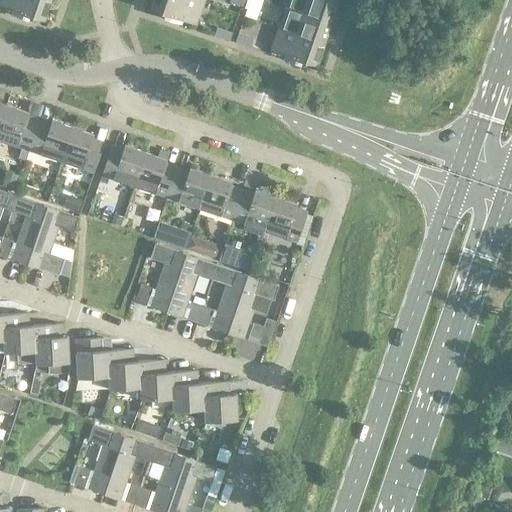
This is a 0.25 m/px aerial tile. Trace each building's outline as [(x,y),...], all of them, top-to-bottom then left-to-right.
[(51,0),(0,0),(0,5),(12,10),(10,14),(33,21),(34,17),(44,21),(51,0)] [(203,2),(197,0),(153,0),(150,9),(162,13),(160,17),(183,25),(184,20),(196,24),(203,2)] [(338,0),(287,0),(286,6),(331,22),(338,0)] [(331,22),(286,6),(278,28),(324,43),(331,22)] [(216,28),(214,35),(221,38),(224,30),(216,28)] [(324,43),(278,28),(271,50),(286,55),(285,59),(307,67),(309,63),(316,66),(324,43)] [(231,33),(224,30),(221,38),(229,40),(231,33)] [(245,37),(237,35),(235,42),(242,45),(245,37)] [(252,40),(245,37),(242,45),(250,47),(252,40)] [(28,112),(7,105),(0,125),(0,139),(28,149),(38,120),(27,116),(28,112)] [(50,124),(38,120),(28,149),(61,161),(72,127),(51,120),(50,124)] [(93,134),(72,127),(61,161),(94,172),(104,142),(92,138),(93,134)] [(123,149),(111,145),(101,174),(134,185),(145,152),(124,145),(123,149)] [(166,159),(145,152),(134,185),(166,197),(176,167),(165,163),(166,159)] [(188,171),(176,167),(166,197),(199,208),(210,174),(189,167),(188,171)] [(6,175),(2,186),(14,190),(18,176),(10,173),(9,176),(6,175)] [(231,182),(210,174),(199,208),(232,219),(242,190),(230,186),(231,182)] [(16,195),(0,189),(0,206),(11,210),(16,195)] [(253,193),(242,190),(232,219),(264,230),(276,197),(254,190),(253,193)] [(47,206),(16,195),(11,210),(26,215),(11,259),(27,264),(47,206)] [(68,195),(64,207),(79,212),(83,200),(68,195)] [(297,204),(276,197),(264,230),(297,241),(307,212),(295,208),(297,204)] [(78,217),(47,206),(27,264),(43,269),(58,226),(73,232),(78,217)] [(119,226),(122,217),(113,213),(110,223),(119,226)] [(191,230),(159,219),(153,236),(185,247),(191,230)] [(186,247),(202,253),(207,239),(191,234),(186,247)] [(224,242),(218,258),(251,270),(257,253),(224,242)] [(186,253),(154,243),(149,258),(165,263),(150,306),(166,312),(186,253)] [(216,264),(186,253),(166,312),(182,317),(187,300),(196,274),(211,279),(216,264)] [(247,274),(216,264),(211,279),(226,284),(211,327),(227,333),(247,274)] [(278,285),(247,274),(227,333),(243,338),(253,308),(265,312),(269,299),(273,300),(278,285)] [(187,300),(182,317),(196,322),(202,305),(187,300)] [(27,312),(3,314),(4,340),(4,353),(36,351),(35,325),(28,325),(27,312)] [(266,316),(257,342),(267,345),(276,320),(266,316)] [(59,323),(35,325),(36,351),(36,363),(69,362),(67,335),(60,336),(59,323)] [(101,337),(75,339),(77,378),(109,376),(108,350),(101,350),(101,337)] [(132,348),(108,350),(109,376),(109,389),(140,387),(141,387),(140,360),(133,361),(132,348)] [(164,359),(140,360),(141,387),(140,387),(141,399),(172,398),(173,398),(171,371),(165,372),(164,359)] [(196,370),(171,371),(173,398),(172,398),(173,410),(204,408),(205,408),(203,382),(197,382),(196,370)] [(228,381),(203,382),(205,408),(204,408),(205,421),(237,419),(236,393),(229,393),(228,381)] [(32,383),(31,391),(39,393),(41,384),(32,383)] [(16,398),(0,392),(0,409),(11,413),(16,398)] [(90,401),(87,412),(98,416),(102,405),(90,401)] [(152,422),(147,433),(159,437),(163,426),(152,422)] [(124,435),(92,424),(87,440),(103,445),(88,488),(104,493),(124,435)] [(166,431),(163,439),(179,445),(182,436),(166,431)] [(154,446),(124,435),(104,493),(120,499),(134,456),(149,461),(154,446)] [(165,511),(185,456),(154,446),(149,461),(164,466),(149,509),(158,511),(165,511)] [(216,467),(185,456),(165,511),(183,511),(196,477),(211,482),(216,467)] [(83,467),(76,464),(70,482),(77,484),(83,467)] [(487,498),(492,486),(483,483),(479,495),(487,498)] [(1,494),(0,493),(0,511),(9,511),(9,506),(2,506),(1,494)] [(214,497),(206,494),(201,507),(210,510),(214,497)]
